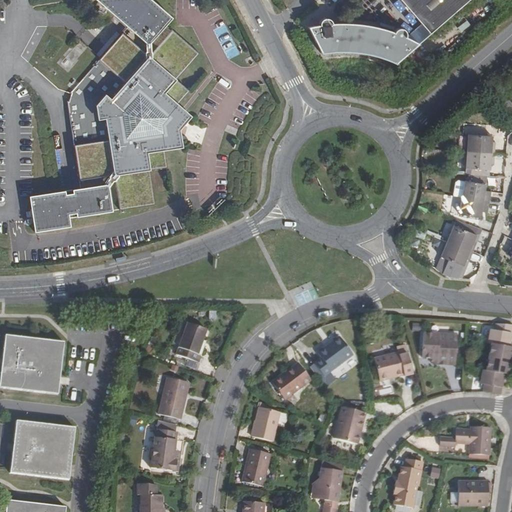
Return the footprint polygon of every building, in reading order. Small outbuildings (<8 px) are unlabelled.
[(151,0),(96,0),(149,46),(173,19),(151,0)] [(401,0),(425,27),(430,33),(468,0),(401,0)] [(398,62),(421,42),(415,35),(405,24),(399,29),(395,28),(388,25),(381,23),(375,22),(367,21),(360,20),(356,20),(351,20),(344,20),(338,21),(330,21),(325,22),(307,25),(321,55),(328,54),(336,54),(342,53),(350,53),(358,53),(364,53),(371,55),(379,56),(386,58),(393,60),(398,62)] [(421,42),(430,33),(425,27),(415,35),(421,42)] [(199,54),(172,31),(150,56),(125,35),(102,60),(126,81),(111,97),(107,93),(98,105),(100,118),(107,117),(110,139),(77,144),(82,178),(116,174),(121,208),(156,202),(151,168),(168,165),(166,148),(184,146),(181,128),(192,115),(178,103),(189,91),(177,80),(199,54)] [(468,134),(467,151),(494,153),(495,144),(492,144),(492,135),(468,134)] [(494,153),(467,151),(466,168),(490,169),(491,161),(494,161),(494,153)] [(464,180),(461,197),(489,202),(490,194),(484,192),(485,184),(487,175),(465,174),(464,180)] [(455,184),(453,196),(461,197),(464,184),(456,183),(455,184)] [(71,192),(63,193),(63,190),(51,192),(27,196),(32,232),(56,228),(68,227),(66,213),(74,212),(75,215),(109,211),(106,185),(70,190),(71,192)] [(489,202),(461,197),(459,213),(480,217),(481,207),(487,208),(489,202)] [(476,227),(459,221),(457,227),(453,225),(447,241),(473,252),(475,245),(472,243),(478,228),(476,227)] [(473,252),(447,241),(440,256),(463,265),(466,257),(470,258),(473,252)] [(205,330),(187,324),(176,355),(197,362),(205,341),(202,340),(205,330)] [(511,332),(511,327),(494,324),(492,331),(491,330),(488,344),(491,344),(510,348),(511,340),(511,334),(511,335),(511,332)] [(437,358),(436,363),(449,364),(449,363),(455,363),(457,335),(424,333),(422,358),(431,358),(437,358)] [(354,357),(341,339),(319,356),(323,361),(316,365),(326,378),(354,357)] [(60,347),(2,340),(0,360),(0,393),(54,400),(60,347)] [(511,348),(510,348),(491,344),(488,358),(511,363),(511,359),(511,348)] [(393,375),(394,378),(404,375),(403,371),(411,369),(406,347),(397,349),(398,353),(374,359),(379,382),(389,379),(388,377),(393,375)] [(511,363),(488,358),(485,370),(505,375),(508,376),(511,363)] [(310,380),(297,362),(283,372),(284,374),(272,383),(284,399),(310,380)] [(485,370),(482,370),(479,383),(484,384),(483,390),(500,394),(505,375),(485,370)] [(182,397),(185,383),(167,378),(158,415),(179,420),(184,398),(182,397)] [(270,406),(262,404),(258,420),(254,436),(254,437),(275,442),(280,421),(282,413),(269,410),(270,406)] [(358,428),(360,428),(364,413),(341,407),(333,438),(356,444),(359,434),(356,433),(358,428)] [(133,415),(125,413),(124,420),(131,422),(133,415)] [(289,415),(282,413),(280,421),(287,423),(289,415)] [(176,432),(177,425),(160,422),(159,429),(176,432)] [(489,455),(491,428),(471,426),(471,430),(456,429),(455,438),(441,437),(440,445),(455,446),(455,442),(469,443),(469,454),(489,455)] [(73,434),(15,427),(10,478),(68,485),(73,434)] [(178,432),(176,432),(159,429),(158,429),(151,467),(177,472),(178,462),(173,461),(175,451),(178,432)] [(254,451),(250,450),(242,482),(263,487),(271,455),(273,449),(255,444),(254,451)] [(400,482),(398,482),(396,481),(394,494),(396,494),(394,504),(412,508),(416,485),(418,486),(423,462),(406,459),(405,468),(401,467),(399,476),(401,477),(400,482)] [(315,488),(325,502),(323,511),(336,511),(342,472),(335,471),(336,464),(322,460),(321,469),(319,479),(312,485),(315,488)] [(431,468),(430,478),(439,479),(440,468),(431,468)] [(488,481),(458,481),(458,506),(488,507),(488,481)] [(161,511),(161,509),(161,495),(156,495),(157,486),(149,485),(138,485),(138,495),(140,495),(141,495),(140,511),(161,511)] [(313,500),(325,502),(315,488),(313,500)] [(63,511),(64,507),(5,500),(3,511),(63,511)] [(262,511),(263,504),(243,502),(242,511),(262,511)]
